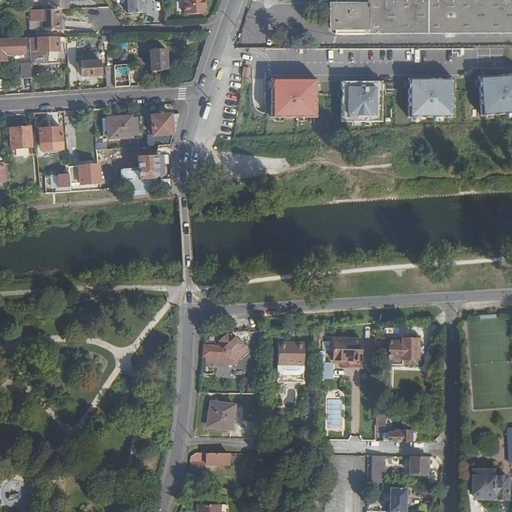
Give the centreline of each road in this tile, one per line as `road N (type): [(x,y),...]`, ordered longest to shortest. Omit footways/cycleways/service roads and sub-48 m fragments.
road 1 (residential): [(511,293),(188,308)]
road 2 (residential): [(201,92),(182,165),(188,308)]
road 3 (residential): [(188,308),(179,444),(161,511)]
road 4 (residential): [(201,92),(0,105)]
road 5 (residential): [(95,10),(112,30),(226,27)]
